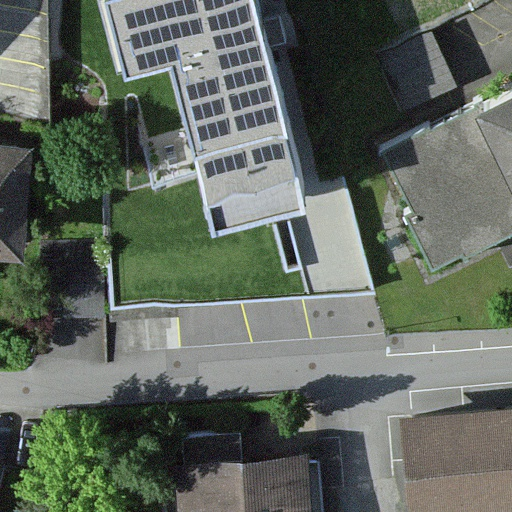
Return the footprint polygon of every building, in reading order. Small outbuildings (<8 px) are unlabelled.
[(117,138),(270,114),(251,0),(99,24),(117,138)] [(454,94),(427,36),(377,59),(404,117),(454,94)] [(511,90),(468,110),(380,148),(434,268),(511,234),(511,90)] [(0,249),(18,250),(24,142),(0,140),(0,249)] [(437,511),(511,508),(511,412),(389,419),(393,511),(437,511)] [(171,511),(319,511),(315,458),(169,469),(171,511)]
